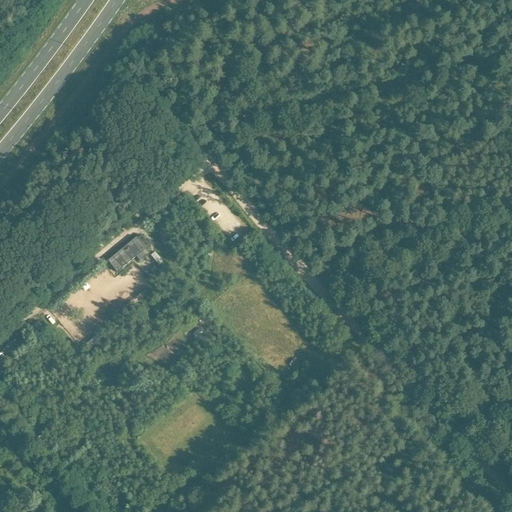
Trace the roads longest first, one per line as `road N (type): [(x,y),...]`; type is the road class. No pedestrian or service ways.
road 1 (track): [(511,498),(134,79)]
road 2 (secondary): [(0,152),(117,0)]
road 3 (secondary): [(85,0),(0,114)]
